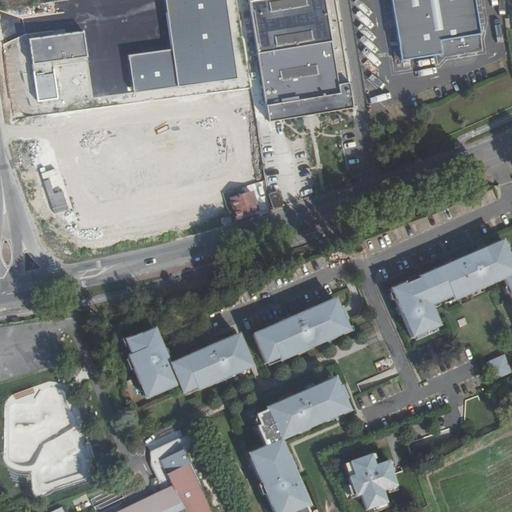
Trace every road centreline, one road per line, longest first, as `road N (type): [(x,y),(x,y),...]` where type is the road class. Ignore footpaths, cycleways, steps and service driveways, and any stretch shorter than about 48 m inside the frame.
road 1 (secondary): [(346,198),(138,259)]
road 2 (secondary): [(511,134),(346,198)]
road 3 (secondary): [(346,198),(511,156)]
road 4 (secondary): [(0,299),(94,279),(138,259)]
